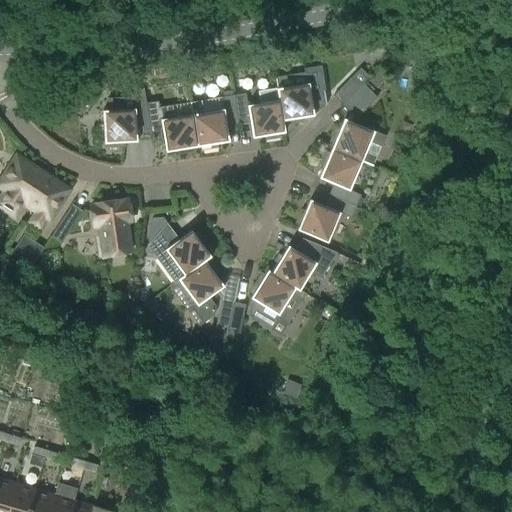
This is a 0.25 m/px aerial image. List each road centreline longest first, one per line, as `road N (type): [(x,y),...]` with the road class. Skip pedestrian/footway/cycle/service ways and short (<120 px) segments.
road 1 (unclassified): [(0,49),(196,40),(402,0)]
road 2 (unclassified): [(191,170),(270,165),(274,194),(258,227),(242,234),(198,181)]
road 3 (unclassified): [(191,170),(122,177),(69,165),(25,133),(0,91)]
